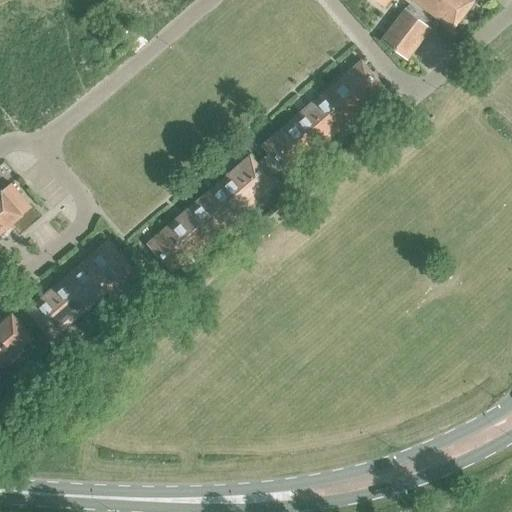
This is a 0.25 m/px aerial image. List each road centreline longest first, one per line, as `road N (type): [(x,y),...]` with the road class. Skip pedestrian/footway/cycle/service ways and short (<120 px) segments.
road 1 (secondary): [(511,400),(425,449),(333,477),(239,490),(0,481)]
road 2 (secondary): [(0,500),(240,510),(338,499),(434,471),(511,435)]
road 3 (residential): [(35,147),(214,0)]
road 4 (residential): [(0,294),(77,230),(85,213),(81,194),(35,147)]
road 5 (unclassified): [(412,98),(511,12)]
road 6 (residential): [(332,0),(412,98)]
